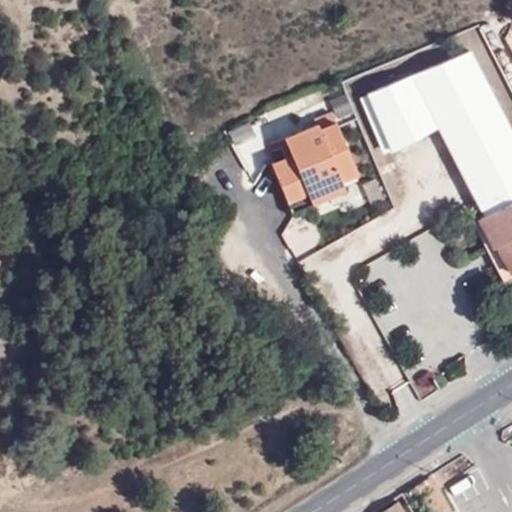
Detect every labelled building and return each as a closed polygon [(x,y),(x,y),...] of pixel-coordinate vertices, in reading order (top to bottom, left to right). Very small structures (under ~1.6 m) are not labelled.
[(503,42),(511,59),(511,28),(508,30),(503,42)] [(478,78),(464,54),(363,98),(388,155),(435,130),(437,129),(426,107),(478,78)] [(511,141),(478,78),(426,107),(437,129),(483,216),(502,208),(511,201),(511,141)] [(315,127),(283,141),(289,156),(294,164),(273,173),(285,200),(304,192),(307,197),(340,183),(338,179),(355,172),(337,126),(319,134),(315,127)] [(273,173),(294,164),(289,156),(270,166),(273,173)] [(291,212),(344,191),(340,183),(307,197),(304,192),(285,200),(291,212)] [(511,201),(502,208),(483,216),(476,219),(490,249),(496,245),(508,273),(511,271),(511,201)] [(288,228),(303,257),(323,246),(307,218),(288,228)] [(501,283),(511,278),(511,271),(508,273),(496,245),(490,249),(476,219),(470,222),(501,283)] [(376,511),(403,511),(396,501),(376,511)]
